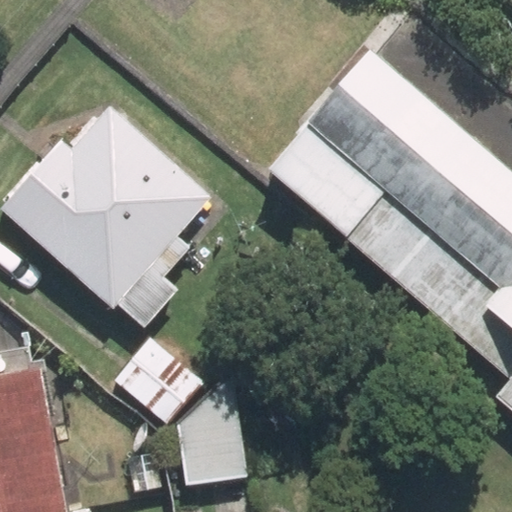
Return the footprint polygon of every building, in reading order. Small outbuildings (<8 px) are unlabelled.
[(511,156),(379,42),(269,168),(508,374),(495,389),(511,403),(511,156)] [(53,146),(0,211),(0,229),(138,340),(172,297),(163,290),(190,257),(177,246),(212,204),(103,116),(68,159),(53,146)] [(145,341),(107,387),(163,433),(202,387),(145,341)] [(60,511),(32,356),(0,362),(0,511),(60,511)] [(245,483),(230,384),(172,436),(181,492),(245,483)]
